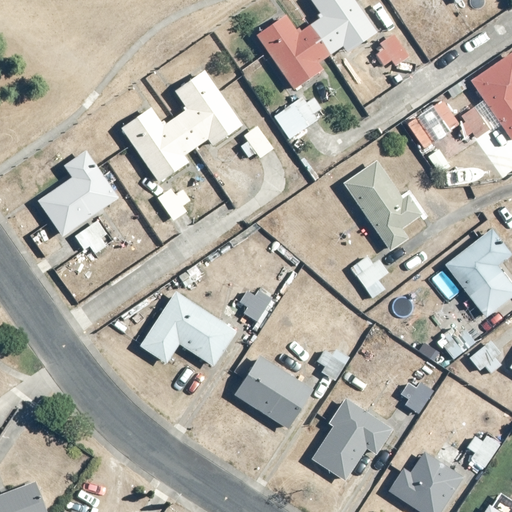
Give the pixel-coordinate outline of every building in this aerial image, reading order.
[(286,14),(255,35),(293,91),(325,70),(320,62),(343,46),(348,53),(378,33),(355,0),(313,0),(324,16),(299,33),(286,14)] [(379,34),(369,41),(374,49),(370,52),(381,68),(390,62),(395,69),(411,59),(390,27),(379,34)] [(511,52),(471,81),(511,138),(511,52)] [(152,106),(120,128),(159,183),(189,162),(184,155),(208,139),(213,146),(244,125),(205,69),(174,90),(187,109),(164,124),(152,106)] [(309,92),(291,104),(284,109),(280,105),(269,113),(288,140),(324,114),(309,92)] [(462,128),(454,117),(440,96),(404,121),(425,152),(454,132),(455,133),(462,128)] [(462,128),(455,133),(462,143),(472,136),(480,147),(496,137),(491,130),(500,124),(482,97),(454,117),(462,128)] [(273,149),(256,125),(234,140),(247,158),(253,154),(257,160),(273,149)] [(449,165),(439,148),(427,156),(437,173),(449,165)] [(72,177),(37,201),(62,237),(119,198),(86,150),(64,166),(72,177)] [(377,160),(343,183),(390,251),(409,238),(402,229),(423,215),(410,195),(404,199),(377,160)] [(183,188),(174,195),(169,189),(156,198),(174,221),(186,211),(182,206),(191,199),(183,188)] [(112,241),(97,220),(73,237),(83,251),(90,247),(95,254),(112,241)] [(511,253),(511,252),(493,228),(446,265),(487,317),(511,296),(511,282),(498,265),(511,253)] [(349,267),(372,298),(395,280),(389,273),(372,250),(349,267)] [(198,261),(177,277),(186,289),(207,273),(198,261)] [(237,331),(176,292),(140,346),(167,364),(179,345),(214,367),(237,331)] [(462,320),(437,336),(451,359),(477,343),(462,320)] [(316,342),(302,331),(291,345),(305,356),(316,342)] [(313,362),(323,369),(320,373),(333,382),(336,378),(355,351),(332,335),(313,362)] [(465,358),(475,372),(482,367),(489,376),(506,363),(490,341),(465,358)] [(259,355),(234,394),(289,429),(314,389),(259,355)] [(433,391),(408,374),(392,397),(417,414),(433,391)] [(334,427),(312,460),(345,481),(367,448),(377,455),(393,430),(346,398),(329,424),(334,427)] [(473,454),(469,461),(485,470),(501,444),(478,430),(466,450),(473,454)] [(511,464),(511,457),(502,450),(469,498),(483,507),(511,464)] [(404,467),(388,491),(420,511),(441,511),(464,477),(425,451),(412,472),(404,467)] [(46,511),(35,481),(0,493),(0,511),(46,511)]
